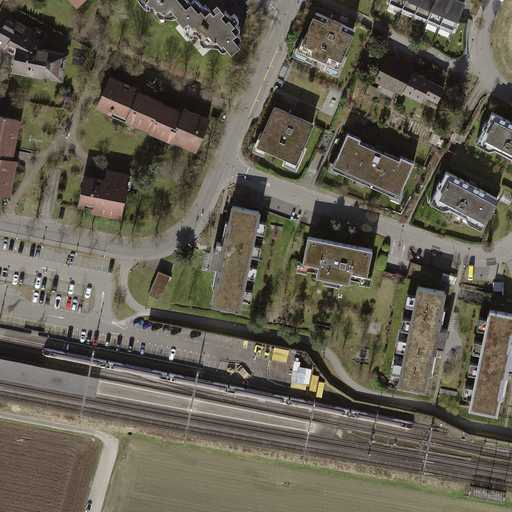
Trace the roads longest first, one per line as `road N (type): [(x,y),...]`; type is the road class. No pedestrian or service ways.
road 1 (residential): [(511,245),(475,254),(221,162)]
road 2 (residential): [(282,18),(221,162)]
road 3 (residential): [(0,221),(149,246)]
